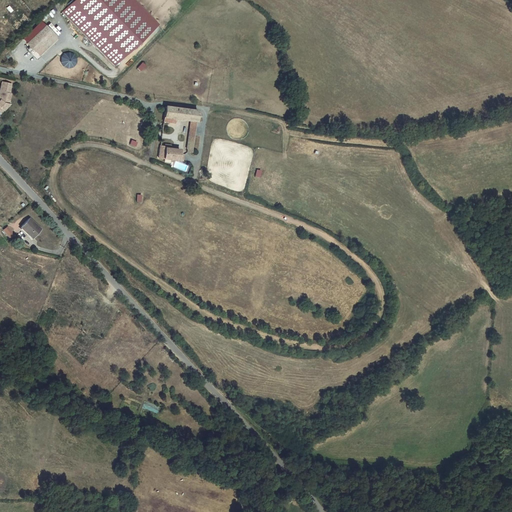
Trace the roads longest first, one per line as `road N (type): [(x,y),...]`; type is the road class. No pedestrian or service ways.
road 1 (track): [(194,184),(83,144),(64,152),(53,173),(55,193),(72,216),(219,320),(316,348),(344,345),(376,319),(376,280),(360,261),(291,220)]
road 2 (unclassified): [(319,511),(0,160)]
road 3 (residential): [(206,108),(147,104),(0,67)]
